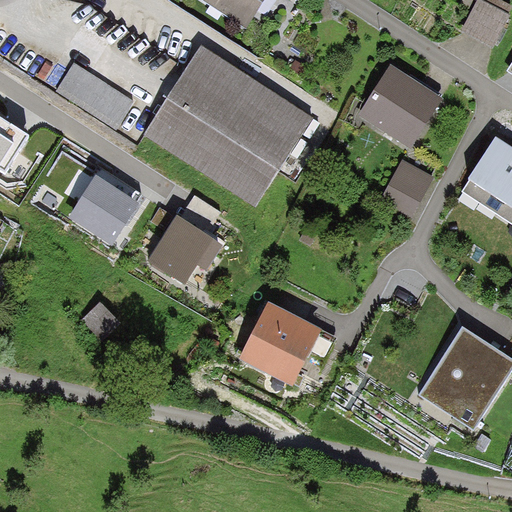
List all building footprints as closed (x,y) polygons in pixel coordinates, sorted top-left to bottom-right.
[(202,0),(246,28),(264,0),(202,0)] [(495,0),(480,0),(463,35),(493,49),(509,17),(507,16),(511,8),(495,0)] [(160,112),(143,138),(254,208),(311,117),(201,47),(160,112)] [(77,64),(57,93),(115,132),(135,103),(77,64)] [(391,67),(360,115),(389,134),(412,148),(443,100),(391,67)] [(0,170),(8,175),(31,138),(0,118),(0,170)] [(511,149),(497,139),(463,193),(511,223),(511,149)] [(404,162),(383,200),(412,216),(433,178),(418,170),(404,162)] [(97,178),(69,221),(112,248),(124,230),(139,205),(97,178)] [(158,249),(149,264),(186,286),(198,268),(207,273),(223,246),(208,237),(222,213),(194,197),(180,219),(177,217),(158,249)] [(338,339),(270,304),(241,359),(294,387),(301,373),(323,385),(329,375),(321,371),(338,339)] [(97,311),(80,325),(97,345),(114,331),(97,311)] [(511,361),(495,350),(463,330),(419,396),(472,431),(511,370),(511,361)]
